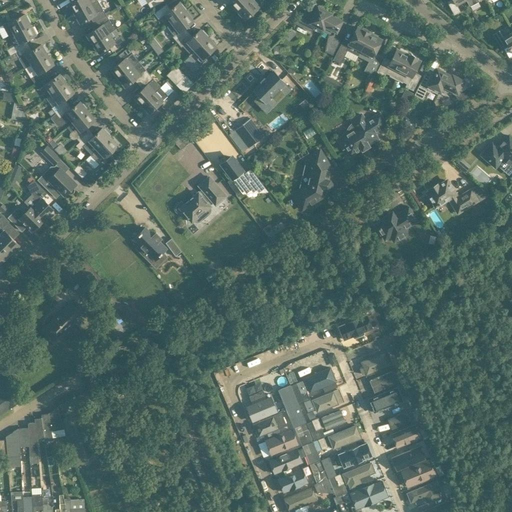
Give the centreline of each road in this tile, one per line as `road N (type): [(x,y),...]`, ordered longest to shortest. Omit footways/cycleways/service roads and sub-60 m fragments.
road 1 (residential): [(403,511),(328,343),(233,384),(278,511)]
road 2 (residential): [(150,144),(0,295)]
road 3 (residential): [(150,144),(75,57),(44,0)]
road 4 (residential): [(365,174),(508,83)]
road 5 (residential): [(244,50),(150,144)]
road 6 (residential): [(456,42),(344,0)]
